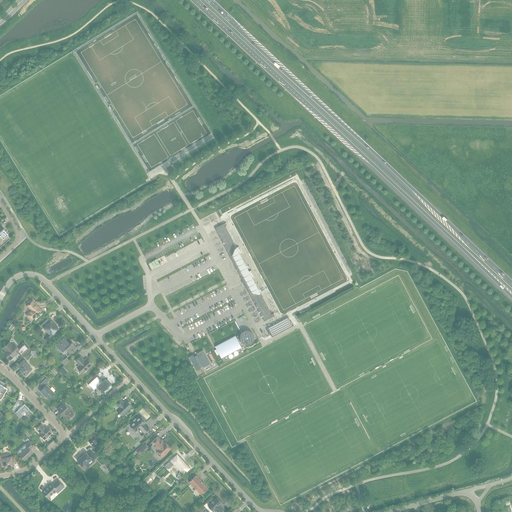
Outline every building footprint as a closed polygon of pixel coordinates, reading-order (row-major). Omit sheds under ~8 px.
[(225,222),(215,228),(238,271),(238,272),(239,272),(240,272),(241,272),(249,267),(246,261),(244,262),(240,254),(241,253),(238,246),(236,247),(225,225),(226,225),(225,222)] [(10,238),(7,235),(8,234),(4,229),(0,232),(0,247),(10,238)] [(254,277),(250,270),(242,275),(241,275),(240,277),(241,277),(264,321),(274,315),(273,313),(271,314),(260,292),(262,291),(258,285),(256,286),(252,278),(254,277)] [(32,311),(27,315),(31,320),(42,311),(32,300),(31,302),(30,301),(29,301),(28,302),(27,303),(28,304),(27,306),(32,311)] [(293,325),(291,322),(288,316),(267,327),(272,336),(293,325)] [(48,319),(40,326),(43,328),(44,327),(51,335),(51,334),(52,334),(54,333),(54,332),(58,328),(58,327),(56,325),(55,325),(51,320),(50,321),(48,319)] [(215,346),(221,358),(241,347),(241,346),(243,345),(244,343),(245,344),(246,344),(248,344),(249,343),(250,343),(251,342),(252,341),(253,340),(253,338),(254,337),(254,336),(253,334),(253,333),(252,332),(251,331),(250,330),(248,330),(246,330),(245,330),(243,331),(242,332),(241,333),(240,334),(240,336),(238,335),(236,336),(235,336),(215,346)] [(56,345),(63,352),(65,349),(70,354),(76,347),(72,343),(70,344),(64,338),(56,345)] [(4,352),(10,359),(18,352),(21,356),(29,348),(24,342),(18,348),(14,343),(12,345),(9,342),(3,348),(6,351),(4,352)] [(193,355),(189,357),(196,371),(201,368),(200,367),(203,365),(203,367),(210,363),(203,350),(196,353),(197,355),(194,356),(193,355)] [(80,356),(76,361),(79,365),(77,367),(82,373),(92,364),(86,358),(84,361),(82,359),(83,359),(80,356)] [(24,359),(23,360),(19,364),(22,368),(20,370),(23,373),(22,374),(25,377),(28,374),(27,373),(31,369),(27,364),(26,363),(27,362),(24,359)] [(89,384),(94,389),(98,394),(100,394),(102,392),(102,393),(102,392),(110,384),(111,385),(111,384),(105,378),(102,381),(101,379),(100,379),(99,379),(97,377),(97,376),(89,384)] [(40,391),(43,394),(43,393),(48,399),(54,393),(45,384),(48,381),(46,378),(40,384),(42,387),(43,388),(40,391)] [(33,413),(24,404),(18,410),(16,408),(20,404),(17,400),(19,397),(18,397),(12,409),(15,412),(19,417),(23,414),(24,414),(25,414),(25,413),(33,413)] [(130,403),(129,402),(127,402),(126,401),(123,403),(122,402),(122,401),(120,398),(115,403),(119,407),(116,409),(122,415),(131,406),(130,405),(130,404),(130,403)] [(64,415),(68,419),(73,414),(70,410),(64,403),(57,409),(63,416),(64,415)] [(150,430),(147,427),(147,428),(143,424),(146,422),(140,416),(137,419),(136,419),(135,419),(133,420),(133,421),(134,422),(130,425),(136,432),(139,430),(142,432),(140,434),(143,437),(150,430)] [(40,432),(39,433),(44,439),(51,433),(46,427),(45,428),(41,423),(36,428),(40,432)] [(95,435),(88,441),(94,447),(100,441),(95,435)] [(171,448),(165,442),(164,443),(157,436),(151,442),(157,449),(156,450),(158,451),(157,452),(157,453),(159,455),(160,455),(161,455),(162,456),(171,448)] [(19,454),(24,460),(33,452),(30,449),(33,446),(29,442),(25,444),(27,446),(19,454)] [(144,443),(136,450),(139,454),(147,446),(144,443)] [(82,466),(86,462),(89,465),(94,460),(97,457),(91,451),(88,454),(86,452),(77,460),(82,466)] [(0,456),(0,458),(2,465),(4,465),(5,467),(8,466),(8,467),(11,466),(10,465),(13,465),(11,456),(8,457),(8,454),(0,456)] [(177,476),(178,478),(189,468),(186,465),(179,458),(180,458),(177,455),(164,466),(165,467),(165,466),(167,468),(168,469),(168,468),(173,464),(174,463),(180,471),(178,474),(179,475),(177,476)] [(189,481),(201,494),(207,487),(203,482),(196,475),(189,481)] [(53,484),(51,483),(42,491),(48,497),(57,489),(62,485),(58,480),(53,484)] [(216,497),(208,505),(213,511),(214,510),(216,511),(220,511),(223,510),(219,505),(222,503),(216,497)]
